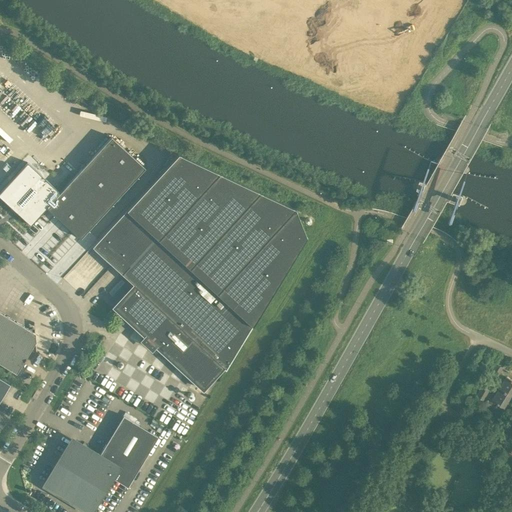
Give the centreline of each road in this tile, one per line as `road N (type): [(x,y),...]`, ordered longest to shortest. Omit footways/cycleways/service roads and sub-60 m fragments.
road 1 (primary): [(255,511),(511,67)]
road 2 (unclassified): [(0,472),(68,351),(72,329),(58,295),(0,241)]
